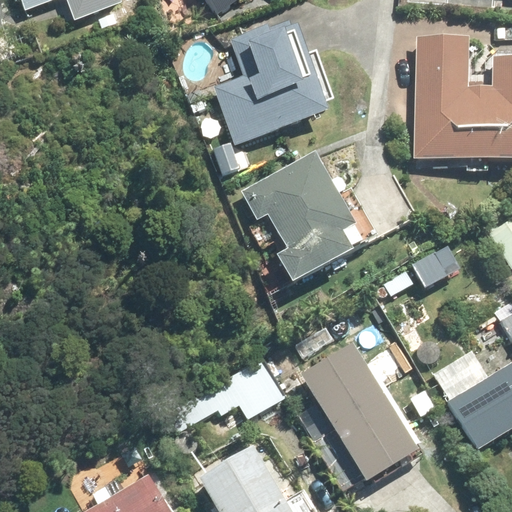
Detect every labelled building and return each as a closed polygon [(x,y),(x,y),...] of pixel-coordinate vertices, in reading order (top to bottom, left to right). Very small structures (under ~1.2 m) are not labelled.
[(21,0),(26,13),(61,0),(67,0),(76,23),(122,7),(119,0),(21,0)] [(206,0),(216,15),(237,0),(206,0)] [(115,17),(99,22),(102,31),(117,26),(115,17)] [(301,29),(295,31),(294,26),(292,27),(289,20),(269,26),(253,31),(235,38),(231,39),(239,65),(243,74),(245,79),(220,87),(215,89),(237,145),(295,123),(331,110),(301,29)] [(494,88),(469,87),(471,38),(420,37),(416,160),(511,162),(511,61),(495,61),(494,88)] [(363,243),(354,228),(358,225),(315,152),(241,191),(257,222),(270,215),(288,250),(279,256),(295,285),(357,252),(355,250),(354,248),(363,243)] [(511,218),(487,234),(511,274),(511,218)] [(407,278),(386,290),(393,304),(415,292),(407,278)] [(447,397),(446,398),(479,454),(511,434),(511,292),(492,304),(511,340),(511,366),(488,380),(472,351),(433,373),(447,397)] [(262,360),(165,414),(177,436),(218,413),(221,419),(239,408),(248,425),(286,404),(283,399),(302,388),(294,374),(275,385),(262,360)] [(358,360),(307,390),(336,438),(315,451),(347,505),(368,492),(375,503),(426,472),(358,360)] [(426,392),(416,398),(426,417),(437,411),(426,392)] [(180,442),(176,450),(179,460),(189,463),(198,460),(201,451),(197,442),(189,438),(180,442)] [(287,511),(258,463),(204,495),(214,511),(287,511)] [(167,511),(148,478),(88,511),(167,511)]
